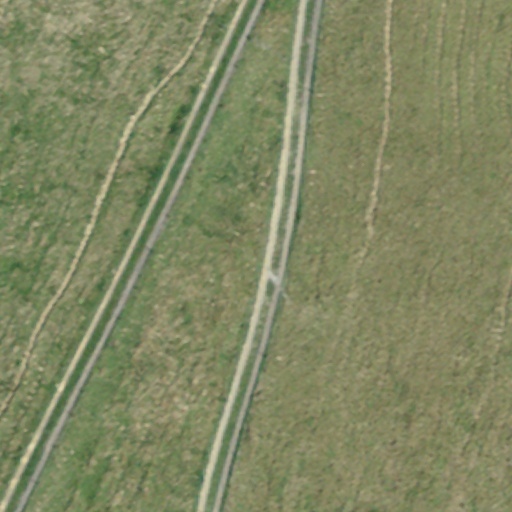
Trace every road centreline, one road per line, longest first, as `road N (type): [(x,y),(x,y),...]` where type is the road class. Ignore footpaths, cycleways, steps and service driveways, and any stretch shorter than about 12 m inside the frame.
road 1 (track): [(11,511),(253,0)]
road 2 (track): [(208,511),(277,266),(314,0)]
